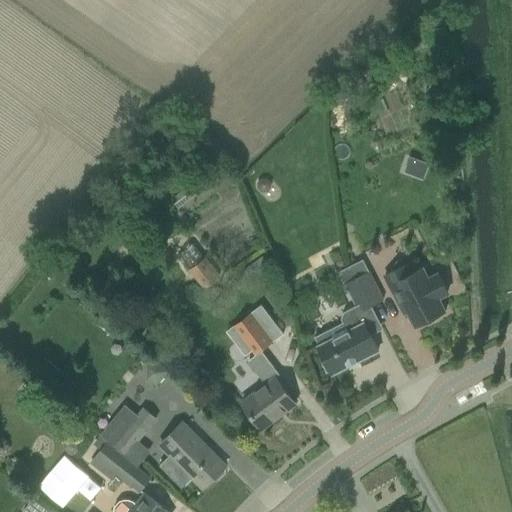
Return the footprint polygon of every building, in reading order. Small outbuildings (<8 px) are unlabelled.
[(379,139),(372,142),(376,153),(383,151),(379,139)] [(426,174),(430,161),(411,155),(407,169),(426,174)] [(261,180),(258,184),(258,189),(261,192),(266,192),(270,188),(270,183),(266,180),(261,180)] [(192,183),(171,199),(177,208),(199,192),(192,183)] [(192,244),(179,254),(181,256),(190,269),(189,269),(204,289),(219,277),(204,258),(203,259),(194,246),(192,244)] [(366,264),(353,270),(372,307),(384,300),(366,264)] [(408,311),(416,326),(434,316),(435,317),(446,312),(440,300),(439,301),(437,298),(448,292),(438,274),(428,279),(422,268),(410,274),(405,265),(385,276),(404,313),(408,311)] [(344,323),(316,337),(321,345),(317,347),(322,356),(324,359),(320,361),(326,373),(330,371),(331,374),(378,350),(370,335),(359,314),(372,307),(353,270),(341,276),(357,306),(344,313),(342,319),(344,323)] [(252,314),(236,326),(256,354),(248,360),(266,384),(241,403),(249,413),(261,429),(295,403),(282,387),(275,377),(279,374),(259,348),(269,340),(271,342),(283,333),(262,306),(252,314)] [(125,404),(99,436),(112,447),(125,457),(139,440),(145,433),(157,417),(144,407),(138,414),(125,404)] [(192,477),(202,488),(212,478),(216,480),(224,472),(222,468),(225,465),(211,451),(182,423),(159,446),(169,455),(159,465),(182,488),(192,477)] [(99,437),(93,445),(100,450),(105,444),(106,442),(99,437)] [(118,475),(140,492),(150,479),(105,444),(100,450),(91,463),(114,481),(118,475)] [(167,511),(144,493),(136,503),(133,501),(130,500),(125,500),(120,501),(115,507),(115,511),(114,511),(167,511)]
